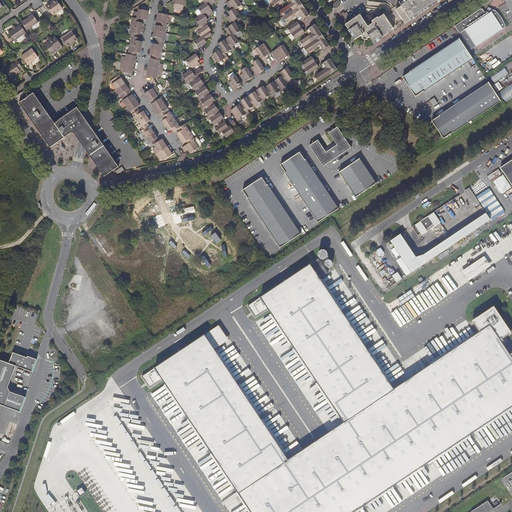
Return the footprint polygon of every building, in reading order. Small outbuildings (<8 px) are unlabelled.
[(52,2),(46,6),(52,15),(62,8),(56,0),(53,0),(51,2),(52,2)] [(175,0),(173,9),(183,11),(184,0),(175,0)] [(203,15),(212,9),(209,5),(211,4),(211,5),(217,1),(216,0),(211,0),(205,4),(199,8),(197,8),(202,15),(203,15)] [(243,5),(239,0),(231,0),(231,1),(236,9),(243,5)] [(275,9),(285,2),(283,0),(276,0),(271,3),(275,9)] [(293,11),(303,4),(299,0),(296,0),(292,3),(289,5),(293,11)] [(406,24),(442,0),(411,0),(410,0),(402,0),(402,1),(400,3),(402,6),(396,10),(406,24)] [(241,17),(236,9),(231,1),(227,3),(231,9),(232,8),(233,10),(229,12),(231,15),(235,21),(241,17)] [(306,10),(303,4),(293,11),(297,16),(300,15),(306,10)] [(284,17),(293,11),(289,5),(280,11),(284,17)] [(138,13),(136,18),(141,19),(147,20),(149,11),(138,9),(138,13)] [(199,26),(207,21),(209,20),(206,16),(208,15),(208,16),(214,12),(212,9),(203,15),(202,15),(196,19),(195,19),(199,26)] [(481,9),(455,26),(471,50),(477,46),(503,29),(506,27),(505,24),(504,21),(502,19),(500,16),(497,13),(496,12),(494,11),(487,15),(485,13),(483,9),(482,10),(481,9)] [(300,15),(303,20),(310,15),(306,10),(300,15)] [(297,16),(293,11),(284,17),(287,23),(297,16)] [(168,15),(159,13),(157,22),(160,23),(166,24),(168,18),(168,17),(171,17),(171,16),(168,15)] [(21,21),(26,29),(38,21),(32,14),(21,21)] [(242,31),(235,21),(231,15),(228,17),(231,23),(232,23),(233,24),(229,26),(235,35),(236,35),(238,38),(243,34),(241,31),(242,31)] [(374,43),(382,38),(389,34),(388,33),(393,29),(384,15),(379,18),(378,17),(372,21),(373,23),(368,27),(360,15),(346,25),(356,39),(362,36),(363,37),(368,38),(369,37),(374,43)] [(140,22),(141,19),(136,18),(133,17),(132,17),(130,26),(142,29),(143,23),(140,22)] [(201,37),(210,31),(212,30),(208,25),(209,24),(207,21),(199,26),(195,29),(201,37)] [(292,34),(302,28),(298,22),(288,29),(292,34)] [(168,24),(166,24),(160,23),(159,26),(156,26),(155,31),(166,33),(168,24)] [(23,28),(20,24),(18,26),(15,28),(14,26),(12,28),(13,29),(9,32),(14,40),(26,32),(23,28)] [(316,25),(309,29),(312,34),(319,29),(316,25)] [(128,35),(132,36),(137,37),(138,34),(141,34),(142,29),(130,26),(128,35)] [(240,42),(235,35),(229,26),(226,29),(230,35),(231,34),(231,35),(228,38),(233,46),(240,42)] [(295,40),(305,33),(302,28),(292,34),(295,40)] [(323,35),(319,29),(312,34),(309,35),(314,42),(323,35)] [(507,34),(503,29),(477,46),(480,52),(507,34)] [(60,38),(65,46),(72,41),(73,42),(77,39),(71,30),(60,38)] [(166,33),(155,31),(154,37),(157,38),(156,41),(164,42),(166,33)] [(199,48),(204,45),(207,43),(205,38),(206,38),(207,38),(212,35),(210,31),(201,37),(194,42),(199,48)] [(50,40),(44,44),(51,54),(62,46),(54,35),(49,38),(50,40)] [(304,48),(314,42),(309,35),(300,42),(304,48)] [(327,41),(323,35),(314,42),(317,47),(320,45),(327,41)] [(140,38),(137,37),(132,36),(130,45),(141,47),(142,41),(140,41),(140,38)] [(235,49),(233,46),(228,38),(225,40),(219,43),(222,48),(226,54),(231,51),(232,52),(235,49)] [(473,59),(460,39),(402,78),(416,97),(473,59)] [(164,42),(156,41),(156,44),(153,43),(152,49),(162,51),(164,42)] [(330,45),(327,41),(320,45),(323,50),(330,45)] [(317,47),(314,42),(304,48),(301,50),(305,55),(308,53),(317,47)] [(268,55),(271,53),(264,43),(255,49),(262,60),(263,59),(268,56),(268,55)] [(140,53),(141,47),(130,45),(128,54),(137,55),(137,52),(140,53)] [(273,52),(276,58),(279,62),(284,59),(290,55),(289,52),(284,45),(278,49),(272,52),(273,52)] [(33,48),(22,55),(28,63),(38,56),(33,48)] [(228,57),(226,54),(222,48),(213,54),(218,63),(228,57)] [(162,51),(152,49),(151,55),(154,55),(153,59),(161,60),(162,51)] [(135,65),(137,55),(128,54),(127,53),(124,63),(135,65)] [(200,59),(197,54),(187,60),(185,60),(189,66),(191,66),(193,69),(200,64),(198,61),(200,59)] [(303,71),(306,69),(316,62),(313,57),(302,64),(299,66),(303,71)] [(161,60),(153,59),(151,58),(149,67),(159,69),(160,64),(161,60)] [(23,66),(19,60),(6,69),(12,77),(22,70),(20,68),(23,66)] [(265,70),(264,67),(259,60),(258,60),(252,63),(254,66),(251,68),(254,73),(255,73),(257,75),(265,70)] [(331,60),(324,64),(327,68),(334,64),(331,60)] [(310,74),(320,68),(316,62),(306,69),(310,74)] [(122,72),(129,73),(133,74),(135,65),(124,63),(122,72)] [(329,77),(338,70),(334,64),(327,68),(324,70),(329,77)] [(159,69),(149,67),(147,77),(153,78),(157,78),(157,76),(159,69)] [(254,77),(252,75),(247,67),(241,71),(243,74),(240,76),(243,80),(245,83),(254,77)] [(295,77),(294,77),(288,67),(283,71),(280,73),(282,76),(287,84),(290,82),(289,81),(295,77)] [(504,67),(490,77),(495,83),(508,74),(504,67)] [(187,81),(198,75),(203,71),(201,68),(195,72),(196,72),(194,73),(192,70),(183,75),(187,81)] [(319,83),(329,77),(324,70),(314,76),(319,83)] [(115,90),(125,83),(122,78),(120,75),(112,80),(114,83),(112,85),(115,90)] [(193,90),(204,83),(204,82),(198,75),(187,81),(187,82),(189,85),(190,84),(193,90)] [(242,85),(241,82),(236,75),(229,79),(231,82),(228,83),(230,86),(230,85),(234,90),(242,85)] [(287,85),(287,84),(282,76),(276,80),(277,80),(274,82),(280,92),(281,93),(283,91),(283,90),(289,86),(288,85),(287,85)] [(280,92),(274,82),(273,82),(268,85),(268,86),(265,88),(270,96),(272,99),(275,97),(274,96),(280,92)] [(498,82),(493,86),(498,92),(503,89),(498,82)] [(120,98),(123,97),(131,91),(125,83),(115,90),(120,98)] [(199,98),(209,91),(206,85),(205,85),(204,83),(193,90),(192,90),(194,93),(195,92),(199,98)] [(501,101),(489,83),(432,121),(444,139),(501,101)] [(511,83),(498,93),(504,104),(511,98),(511,83)] [(145,93),(150,101),(156,97),(158,96),(156,94),(159,92),(155,86),(145,93)] [(270,96),(265,88),(263,86),(258,89),(258,90),(255,91),(262,102),(262,103),(265,101),(264,99),(270,96)] [(126,106),(136,100),(131,91),(123,97),(125,99),(123,101),(126,106)] [(201,109),(213,101),(215,100),(212,94),(211,94),(209,91),(199,98),(198,99),(200,102),(198,103),(201,109)] [(262,102),(255,91),(247,97),(253,107),(254,108),(257,106),(256,105),(262,102)] [(15,96),(18,100),(24,96),(21,92),(15,96)] [(19,103),(50,148),(73,131),(77,137),(82,114),(77,108),(55,123),(34,93),(19,103)] [(156,97),(150,101),(155,109),(164,103),(161,98),(158,100),(156,97)] [(253,107),(247,97),(241,100),(242,103),(240,104),(246,115),(247,116),(250,114),(248,111),(253,107)] [(134,114),(139,110),(137,107),(140,105),(136,100),(126,106),(130,113),(132,111),(134,114)] [(208,117),(218,110),(218,109),(215,105),(215,104),(213,101),(201,109),(203,112),(204,111),(208,117)] [(164,103),(155,109),(159,115),(168,109),(164,103)] [(246,115),(240,104),(234,108),(231,110),(237,119),(239,121),(242,119),(241,118),(246,115)] [(137,122),(147,116),(144,111),(141,112),(139,110),(134,114),(132,115),(137,122)] [(214,125),(221,120),(224,118),(218,110),(208,117),(207,117),(209,120),(210,119),(214,125)] [(170,112),(163,116),(165,119),(163,120),(166,125),(175,119),(170,112)] [(88,121),(82,114),(77,137),(82,144),(90,155),(95,133),(88,121)] [(142,130),(147,127),(149,125),(148,123),(150,121),(147,116),(137,122),(142,130)] [(175,119),(166,125),(169,130),(172,128),(174,131),(178,128),(180,127),(175,119)] [(219,133),(222,132),(229,127),(226,121),(223,123),(221,120),(214,125),(216,128),(215,129),(218,134),(219,133)] [(231,126),(229,127),(222,132),(226,138),(235,133),(233,130),(238,127),(234,121),(231,123),(232,126),(231,127),(231,126)] [(184,124),(180,127),(178,128),(180,131),(177,133),(181,138),(190,132),(184,124)] [(144,140),(155,133),(151,128),(148,130),(147,127),(142,130),(139,132),(140,133),(138,135),(142,140),(144,139),(144,140)] [(318,140),(309,146),(323,167),(351,148),(338,127),(329,133),(335,143),(324,150),(318,140)] [(190,132),(181,138),(184,143),(186,141),(188,144),(194,140),(195,140),(190,132)] [(105,176),(119,167),(95,133),(90,155),(105,176)] [(149,147),(154,145),(157,142),(155,139),(158,138),(155,133),(144,140),(149,147)] [(194,140),(188,144),(185,146),(190,154),(199,148),(198,146),(201,144),(197,138),(195,140),(194,140)] [(159,152),(167,147),(162,139),(157,142),(154,145),(159,152)] [(172,154),(167,147),(159,152),(164,160),(172,155),(172,154)] [(281,166),(319,223),(338,210),(299,153),(281,166)] [(339,172),(356,198),(377,184),(360,159),(339,172)] [(511,160),(501,168),(511,184),(511,160)] [(500,195),(511,189),(499,169),(488,176),(500,195)] [(241,192),(280,249),(300,235),(262,178),(241,192)] [(465,190),(467,192),(465,192),(474,206),(477,204),(480,203),(474,194),(473,194),(469,188),(465,190)] [(434,211),(431,214),(428,216),(434,224),(435,226),(441,223),(434,211)] [(486,213),(421,255),(416,257),(401,234),(391,240),(412,272),(417,269),(490,220),(486,213)] [(421,221),(427,230),(430,228),(434,224),(428,216),(421,221)] [(426,232),(427,230),(421,221),(415,225),(422,235),(426,232)] [(487,240),(491,245),(498,240),(498,241),(501,239),(497,232),(486,239),(487,240)] [(332,264),(332,263),(332,262),(332,261),(331,261),(331,260),(330,260),(329,260),(328,260),(327,260),(326,260),(326,261),(325,261),(324,259),(325,259),(326,259),(326,258),(327,258),(327,257),(328,256),(328,255),(328,254),(328,253),(327,252),(327,251),(326,251),(325,250),(324,250),(323,250),(322,250),(321,250),(320,251),(319,252),(319,253),(318,253),(318,254),(318,255),(318,256),(319,256),(319,257),(319,258),(320,258),(319,259),(248,306),(255,317),(267,308),(344,423),(289,459),(205,334),(142,376),(150,388),(162,379),(250,511),(353,511),(511,406),(511,353),(510,354),(501,340),(510,334),(494,308),(473,322),(479,332),(394,389),(320,279),(328,273),(324,267),(325,266),(326,266),(326,267),(327,267),(328,267),(329,267),(330,267),(331,267),(331,266),(332,266),(332,265),(332,264)] [(468,281),(491,266),(484,256),(461,271),(468,281)] [(391,357),(342,277),(335,282),(334,279),(339,276),(336,271),(323,280),(343,311),(356,303),(358,307),(346,314),(366,346),(377,339),(380,343),(369,349),(379,364),(391,357)] [(396,283),(401,280),(397,273),(392,277),(396,283)] [(416,298),(406,303),(409,309),(410,313),(408,316),(403,306),(397,310),(402,314),(401,316),(404,319),(407,317),(408,320),(411,317),(412,318),(441,304),(436,296),(441,293),(443,294),(448,288),(449,288),(452,285),(448,282),(445,283),(444,282),(418,294),(416,298)] [(65,297),(64,306),(71,307),(73,298),(65,297)] [(9,363),(0,359),(0,404),(20,412),(25,396),(10,391),(8,386),(15,366),(31,371),(36,359),(30,357),(30,359),(13,353),(9,363)] [(199,511),(147,427),(135,420),(133,419),(130,416),(127,430),(129,431),(139,447),(140,447),(170,495),(174,496),(173,500),(174,501),(178,506),(181,507),(180,510),(182,511),(199,511)] [(511,492),(511,471),(502,478),(511,492)] [(80,494),(85,491),(82,486),(77,490),(80,494)] [(471,511),(472,511),(487,511),(493,508),(487,500),(471,511)]
